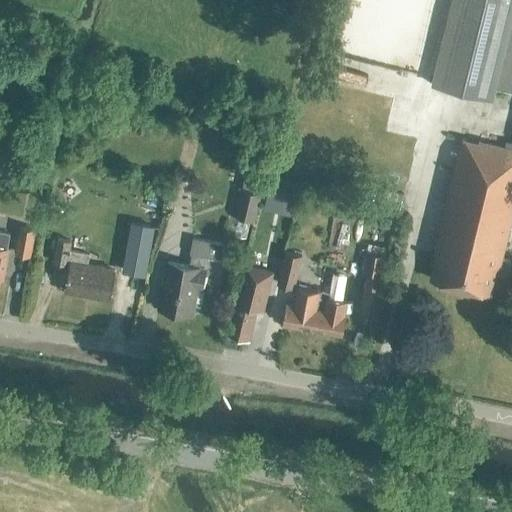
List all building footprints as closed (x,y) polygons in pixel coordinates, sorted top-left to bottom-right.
[(492,99),(511,16),(511,0),(452,0),(432,84),(492,99)] [(211,115),(210,123),(226,126),(227,118),(211,115)] [(511,142),(506,141),(505,148),(478,141),(478,143),(462,139),(434,254),(437,255),(431,279),(475,290),(476,294),(485,296),(487,293),(489,294),(495,270),(499,270),(511,216),(511,142)] [(404,153),(419,156),(421,145),(406,142),(404,153)] [(399,209),(403,193),(376,187),(372,202),(399,209)] [(254,221),(260,194),(241,189),(234,217),(254,221)] [(30,255),(34,230),(20,227),(16,253),(30,255)] [(0,280),(0,279),(3,279),(9,249),(7,249),(10,233),(0,231),(0,280)] [(109,300),(114,269),(87,264),(89,254),(68,250),(70,241),(58,238),(54,262),(70,265),(65,291),(109,300)] [(168,262),(159,309),(191,315),(196,287),(202,288),(205,270),(200,269),(202,256),(220,259),(223,244),(193,238),(190,254),(192,254),(189,266),(168,262)] [(295,288),(302,256),(285,252),(278,284),(295,288)] [(376,302),(384,257),(366,253),(363,271),(368,272),(363,299),(376,302)] [(273,272),(245,265),(228,334),(249,339),(256,308),(263,310),(273,272)] [(319,290),(297,287),(294,305),(285,304),(282,323),(312,329),(318,295),(319,290)] [(344,314),(347,300),(329,297),(330,293),(321,291),(320,295),(318,295),(312,329),(342,334),(346,315),(344,314)]
